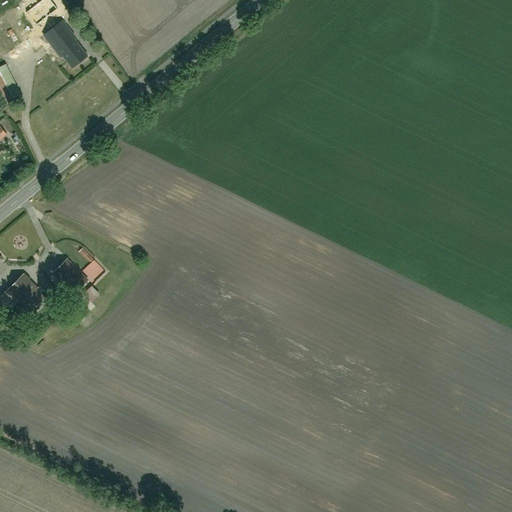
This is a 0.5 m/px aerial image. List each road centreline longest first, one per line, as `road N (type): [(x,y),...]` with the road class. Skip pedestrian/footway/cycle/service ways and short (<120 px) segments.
road 1 (tertiary): [(264,0),(0,216)]
road 2 (track): [(0,451),(123,511)]
